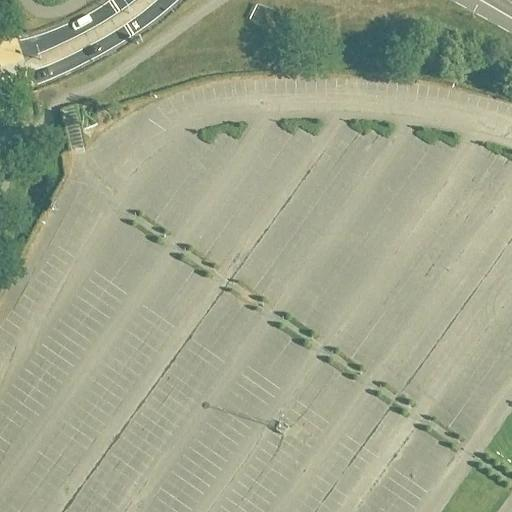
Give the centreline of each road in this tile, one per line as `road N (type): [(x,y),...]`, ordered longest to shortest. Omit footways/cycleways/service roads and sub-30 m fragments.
road 1 (secondary): [(0,88),(53,73),(168,0)]
road 2 (secondary): [(124,0),(45,46),(0,59)]
